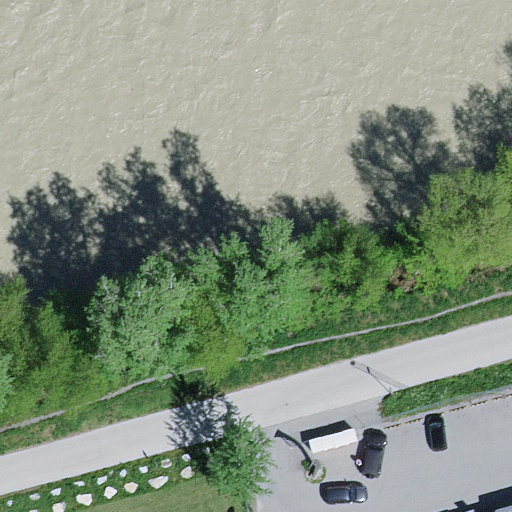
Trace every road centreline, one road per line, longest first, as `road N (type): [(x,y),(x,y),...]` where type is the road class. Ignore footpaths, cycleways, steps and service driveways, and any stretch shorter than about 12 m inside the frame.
road 1 (residential): [(511,344),(242,415)]
road 2 (unclassified): [(0,473),(242,415)]
